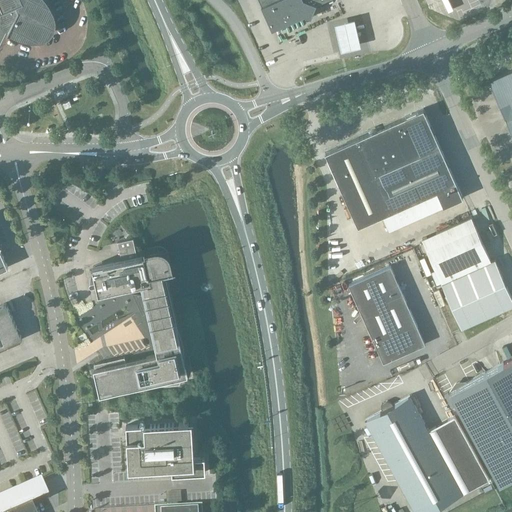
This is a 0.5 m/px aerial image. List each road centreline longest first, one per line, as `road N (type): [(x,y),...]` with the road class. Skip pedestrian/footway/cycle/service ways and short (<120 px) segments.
road 1 (unclassified): [(73,511),(62,360),(10,152)]
road 2 (primary): [(284,511),(266,320),(223,160)]
road 3 (unclassified): [(0,104),(85,68),(104,70),(122,103),(127,154)]
road 4 (unclassified): [(511,233),(430,50)]
road 5 (tertiary): [(272,106),(430,50)]
road 6 (unclassified): [(272,106),(245,41),(214,0)]
